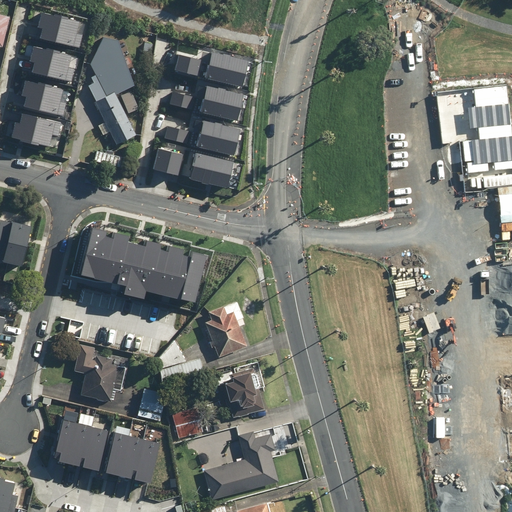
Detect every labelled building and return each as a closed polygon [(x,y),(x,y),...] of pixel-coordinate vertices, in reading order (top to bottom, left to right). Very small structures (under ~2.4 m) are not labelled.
[(84,22),(39,11),(36,25),(41,26),(39,35),(79,45),(84,22)] [(0,45),(5,47),(12,17),(0,14),(0,45)] [(37,34),(26,33),(25,42),(37,43),(37,34)] [(121,37),(104,35),(90,70),(96,81),(89,84),(108,119),(99,124),(105,135),(113,131),(120,143),(138,133),(128,115),(142,108),(130,87),(144,80),(121,37)] [(156,43),(139,41),(138,57),(155,58),(156,43)] [(77,55),(32,44),(28,58),(34,60),(32,69),(71,78),(77,55)] [(211,49),(203,76),(239,86),(247,58),(211,49)] [(179,52),(176,67),(196,71),(199,56),(179,52)] [(72,90),(26,78),(22,92),(29,94),(27,103),(66,113),(72,90)] [(205,81),(198,108),(234,118),(241,90),(205,81)] [(175,88),(172,103),(192,107),(195,92),(175,88)] [(14,120),(10,134),(56,144),(61,121),(21,112),(19,121),(14,120)] [(203,115),(196,142),(232,152),(239,124),(203,115)] [(166,123),(163,138),(183,142),(186,127),(166,123)] [(159,144),(154,166),(175,170),(180,149),(159,144)] [(196,149),(188,177),(224,186),(232,159),(196,149)] [(30,207),(0,199),(0,249),(18,254),(30,207)] [(93,227),(82,273),(124,283),(122,292),(143,297),(144,290),(194,301),(205,253),(93,227)] [(206,319),(211,332),(207,333),(212,346),(216,345),(220,356),(249,345),(239,319),(245,316),(239,300),(211,311),(213,316),(206,319)] [(165,309),(156,305),(151,315),(161,320),(165,309)] [(103,321),(93,320),(91,334),(100,335),(103,321)] [(144,340),(133,338),(131,349),(142,351),(144,340)] [(95,401),(105,402),(106,399),(114,400),(116,387),(124,388),(128,360),(95,355),(96,344),(81,342),(78,370),(87,371),(84,394),(95,396),(95,401)] [(262,386),(266,385),(260,361),(216,373),(219,384),(225,383),(228,394),(222,396),(225,406),(230,404),(234,416),(268,407),(262,386)] [(167,390),(144,386),(139,415),(162,419),(167,390)] [(200,400),(173,404),(178,436),(204,432),(200,400)] [(111,422),(64,410),(51,460),(99,471),(111,422)] [(295,422),(277,427),(283,448),(301,443),(295,422)] [(165,434),(118,423),(105,472),(153,484),(165,434)] [(245,456),(204,467),(213,499),(282,481),(274,451),(279,450),(273,429),(258,433),(256,428),(239,432),(244,454),(245,456)] [(44,486),(62,511),(89,511),(95,508),(69,469),(44,486)] [(0,478),(0,511),(6,511),(14,482),(0,478)] [(284,511),(280,497),(237,509),(238,511),(284,511)]
